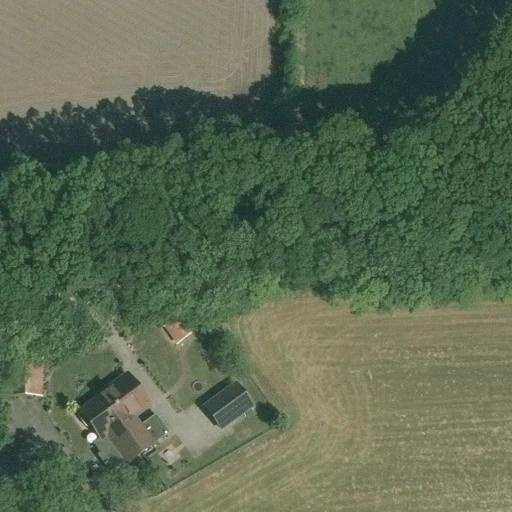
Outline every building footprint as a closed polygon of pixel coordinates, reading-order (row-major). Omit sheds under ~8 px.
[(178,318),(164,328),(176,345),(190,335),(178,318)] [(7,396),(41,396),(40,357),(7,357),(7,396)] [(103,395),(95,401),(106,415),(109,413),(107,411),(114,406),(123,418),(118,421),(121,425),(106,436),(100,441),(99,439),(93,445),(100,454),(97,456),(100,460),(116,449),(127,463),(168,433),(155,416),(139,427),(132,417),(149,405),(126,375),(102,393),(103,395)] [(235,384),(204,407),(220,430),(251,407),(235,384)] [(100,441),(106,436),(121,425),(118,421),(123,418),(114,406),(107,411),(109,413),(106,415),(95,401),(80,413),(99,439),(100,441)] [(0,483),(13,484),(14,454),(0,453),(0,483)]
